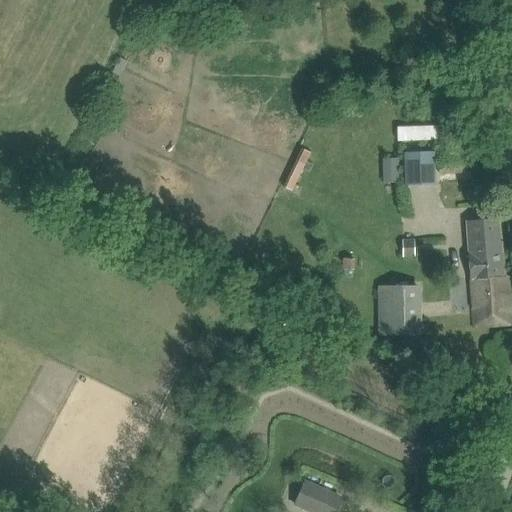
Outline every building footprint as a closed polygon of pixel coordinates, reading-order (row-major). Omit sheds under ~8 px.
[(362,112),(391,107),(389,94),(358,100),(316,119),(322,131),(362,112)] [(444,105),(402,104),(401,124),(443,125),(444,105)] [(433,153),(405,154),(406,186),(434,185),(433,153)] [(398,159),(383,159),(383,171),(398,171),(398,159)] [(441,187),(472,185),(471,163),(440,164),(441,187)] [(349,204),(376,188),(388,188),(388,177),(370,178),(370,180),(343,195),(349,204)] [(479,327),(491,326),(511,325),(508,278),(505,278),(498,219),(466,223),(473,280),(479,327)] [(414,239),(402,239),(403,257),(415,257),(414,239)] [(342,258),(341,269),(353,270),(354,260),(342,258)] [(378,336),(421,336),(421,285),(378,287),(378,336)] [(334,511),(341,498),(305,481),(295,504),(312,511),(334,511)]
